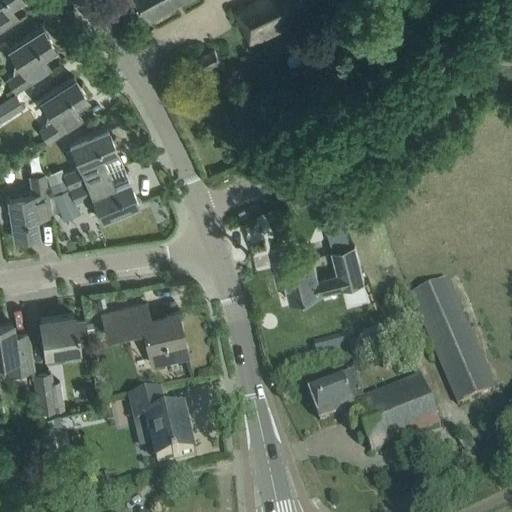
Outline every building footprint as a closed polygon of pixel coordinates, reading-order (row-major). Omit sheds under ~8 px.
[(18,0),(0,0),(0,30),(18,18),(18,17),(14,20),(6,8),(18,0)] [(142,0),(151,16),(179,0),(142,0)] [(250,43),(305,17),(297,0),(254,0),(234,10),(250,43)] [(16,91),(50,69),(42,56),(55,47),(41,25),(7,47),(21,68),(6,77),(16,91)] [(222,60),(215,48),(200,55),(207,68),(222,60)] [(88,98),(73,76),(39,97),(46,107),(43,124),(39,127),(48,142),(83,119),(82,118),(78,121),(71,109),(88,98)] [(0,120),(23,106),(14,92),(0,101),(0,120)] [(79,165),(63,172),(69,187),(107,171),(102,157),(117,151),(106,127),(70,142),(79,165)] [(61,168),(46,175),(53,193),(69,187),(63,172),(61,168)] [(107,171),(69,187),(75,202),(82,199),(96,206),(101,219),(138,203),(128,179),(113,185),(107,171)] [(35,212),(49,210),(50,214),(51,214),(45,173),(29,176),(31,193),(6,197),(7,201),(0,202),(0,220),(10,219),(12,236),(39,232),(35,212)] [(69,187),(53,193),(63,218),(79,211),(75,202),(69,187)] [(281,264),(290,300),(364,281),(355,245),(332,251),(337,272),(318,277),(313,256),(281,264)] [(411,294),(458,406),(494,390),(447,279),(411,294)] [(177,311),(149,317),(145,303),(102,313),(107,336),(142,327),(151,364),(187,355),(177,311)] [(80,348),(77,327),(75,327),(73,312),(39,317),(45,359),(63,357),(62,350),(80,348)] [(32,367),(27,332),(13,334),(11,322),(0,323),(0,358),(4,358),(6,371),(32,367)] [(51,371),(33,373),(38,413),(56,411),(51,371)] [(363,399),(353,372),(307,390),(320,422),(353,409),(371,454),(439,427),(420,377),(363,399)] [(194,453),(184,410),(165,414),(160,393),(130,400),(135,422),(147,419),(157,461),(173,457),(173,458),(178,457),(178,456),(194,453)]
